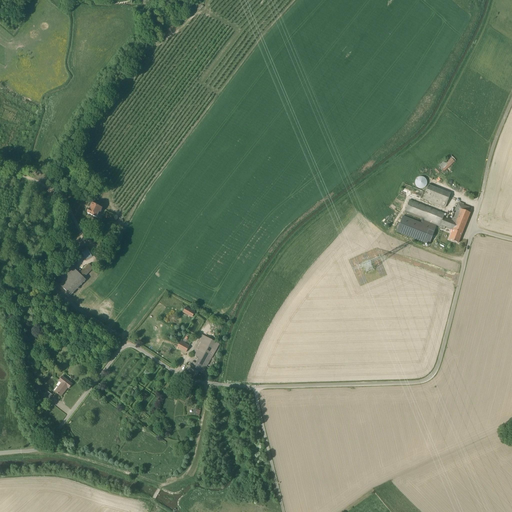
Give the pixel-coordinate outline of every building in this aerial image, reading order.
[(438,166),(444,172),(456,161),(450,155),(438,166)] [(424,176),(414,179),(418,190),(427,187),(424,176)] [(403,188),(413,191),(412,194),(421,197),(423,191),(405,185),(403,188)] [(445,207),(451,193),(428,185),(423,199),(445,207)] [(443,217),(445,214),(409,200),(404,213),(421,220),(420,224),(403,217),(397,232),(429,245),(437,225),(445,228),(445,226),(453,230),(449,239),(458,243),(472,208),(458,203),(451,220),(443,217)] [(100,212),(102,209),(92,204),(90,209),(88,210),(87,211),(88,213),(96,218),(99,212),(100,212)] [(86,260),(92,257),(87,248),(81,251),(86,260)] [(84,277),(85,277),(93,268),(89,264),(80,273),(84,277)] [(71,295),(74,292),(86,280),(71,265),(56,281),(71,295)] [(41,283),(51,271),(46,266),(35,278),(41,283)] [(182,312),(192,317),(195,312),(186,307),(182,312)] [(216,343),(203,335),(192,354),(199,358),(194,367),(190,365),(187,371),(196,376),(199,371),(202,373),(215,351),(219,345),(216,343)] [(187,351),(190,346),(181,341),(178,346),(187,351)] [(69,388),(72,384),(62,376),(59,381),(62,383),(55,392),(61,396),(68,388),(69,388)] [(34,380),(33,380),(29,386),(28,387),(34,391),(39,384),(34,380)] [(48,401),(53,395),(47,391),(43,397),(48,401)]
